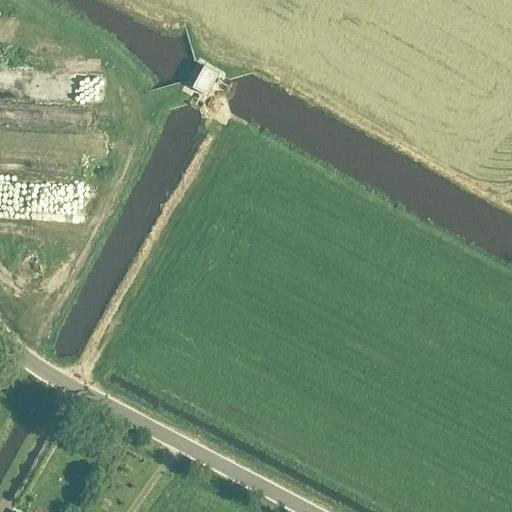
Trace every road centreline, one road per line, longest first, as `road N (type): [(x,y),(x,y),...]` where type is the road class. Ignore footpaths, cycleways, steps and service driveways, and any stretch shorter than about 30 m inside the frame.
road 1 (unclassified): [(308,511),(40,370),(0,333)]
road 2 (unknown): [(81,393),(221,133)]
